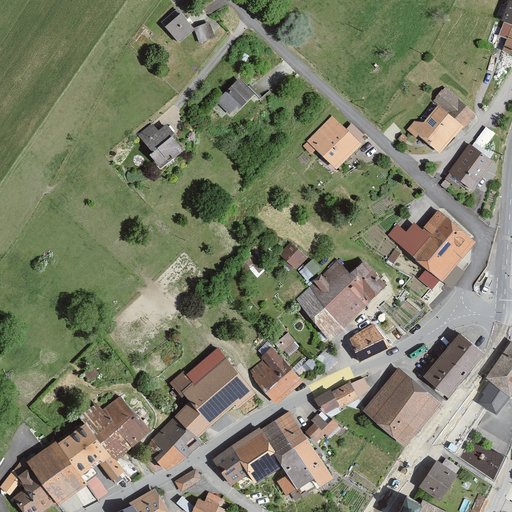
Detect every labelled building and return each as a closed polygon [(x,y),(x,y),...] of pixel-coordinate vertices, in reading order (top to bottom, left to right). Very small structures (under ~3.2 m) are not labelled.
[(511,0),(510,0),(501,23),(504,25),(511,27),(511,0)] [(195,31),(180,15),(165,29),(179,44),(195,31)] [(211,23),(195,29),(200,44),(215,39),(211,23)] [(507,40),(502,52),(511,56),(511,27),(504,25),(499,37),(507,40)] [(255,96),(239,80),(217,101),(230,116),(237,109),(239,112),(255,96)] [(446,88),(434,102),(439,107),(464,129),(465,129),(476,116),(446,88)] [(464,129),(439,107),(424,124),(415,122),(407,131),(417,140),(419,138),(441,155),(464,129)] [(346,130),(333,116),(307,142),(337,171),(366,142),(362,139),(365,136),(352,124),(346,130)] [(153,124),(138,136),(153,154),(150,157),(161,171),(184,152),(173,139),(176,137),(167,126),(159,132),(153,124)] [(496,134),(487,128),(478,141),(477,140),(472,146),(490,161),(495,154),(487,147),(496,134)] [(409,140),(403,134),(397,140),(403,146),(409,140)] [(472,146),(470,145),(449,173),(450,174),(445,180),(459,191),(463,186),(472,192),(494,164),(490,161),(472,146)] [(476,245),(439,212),(422,231),(415,224),(407,234),(398,226),(389,236),(426,272),(419,280),(432,291),(440,283),(443,284),(444,284),(453,291),(466,273),(457,267),(476,245)] [(308,258),(291,243),(279,255),(297,271),(308,258)] [(400,254),(394,249),(388,260),(394,264),(400,254)] [(266,271),(251,252),(243,260),(258,279),(266,271)] [(300,269),(309,279),(323,268),(313,257),(300,269)] [(338,261),(297,301),(330,344),(387,288),(366,262),(350,277),(338,261)] [(392,349),(373,324),(349,339),(360,365),(392,349)] [(483,349),(460,330),(424,374),(447,393),(483,349)] [(289,333),(275,345),(283,353),(296,341),(289,333)] [(511,391),(511,339),(486,376),(491,380),(482,392),(484,393),(478,402),(496,412),(511,391)] [(256,391),(219,346),(186,373),(183,370),(169,381),(182,395),(185,392),(190,399),(145,446),(166,467),(182,459),(203,439),(199,434),(237,399),(240,404),(256,391)] [(250,371),(255,383),(277,407),(304,383),(272,349),(262,358),(264,361),(250,371)] [(312,358),(303,367),(310,374),(319,365),(312,358)] [(441,399),(399,365),(364,408),(407,443),(441,399)] [(351,382),(350,380),(332,390),(339,403),(341,406),(371,388),(364,377),(351,382)] [(330,387),(314,397),(324,412),(339,403),(332,390),(330,387)] [(21,480),(26,486),(14,495),(26,511),(40,511),(58,499),(59,501),(87,480),(82,471),(99,459),(113,478),(125,469),(117,458),(151,426),(146,421),(153,416),(138,401),(132,407),(120,395),(104,408),(98,402),(78,414),(84,421),(58,439),(57,437),(26,459),(30,464),(28,467),(21,459),(3,484),(12,491),(21,480)] [(334,474),(290,409),(262,427),(283,463),(297,485),(314,475),(320,484),(334,474)] [(314,421),(306,429),(317,440),(325,432),(328,435),(339,425),(332,417),(328,421),(318,412),(312,419),(314,421)] [(283,463),(262,427),(260,425),(212,457),(232,484),(248,472),(254,480),(283,463)] [(443,461),(437,457),(419,484),(441,498),(458,471),(457,470),(460,465),(446,457),(443,461)] [(196,467),(175,481),(181,491),(203,478),(196,467)] [(296,486),(287,472),(277,480),(286,493),(296,486)] [(108,491),(97,476),(87,482),(98,498),(108,491)] [(132,502),(114,511),(171,511),(155,486),(131,500),(132,502)] [(205,498),(198,496),(190,511),(226,511),(227,509),(219,505),(223,497),(209,491),(205,498)] [(454,511),(423,497),(422,499),(407,491),(397,511),(454,511)] [(478,492),(470,511),(482,511),(489,497),(478,492)] [(188,511),(193,504),(182,494),(176,501),(188,511)]
